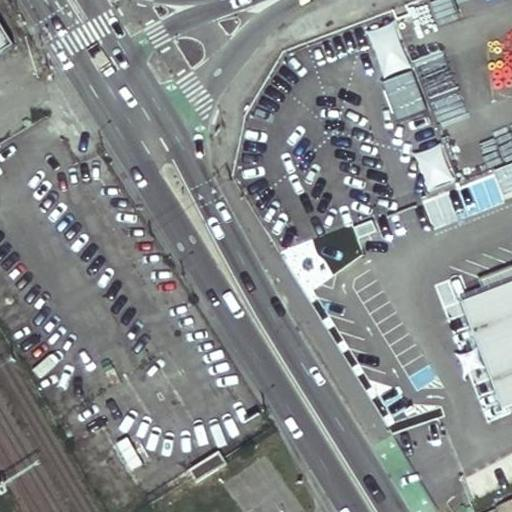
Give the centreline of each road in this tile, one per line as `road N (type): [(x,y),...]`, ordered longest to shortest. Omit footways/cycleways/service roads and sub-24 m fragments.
road 1 (primary): [(394,511),(261,298),(163,112)]
road 2 (primary): [(120,122),(356,511)]
road 3 (tertiary): [(163,112),(296,0)]
road 4 (tertiary): [(240,0),(126,53)]
